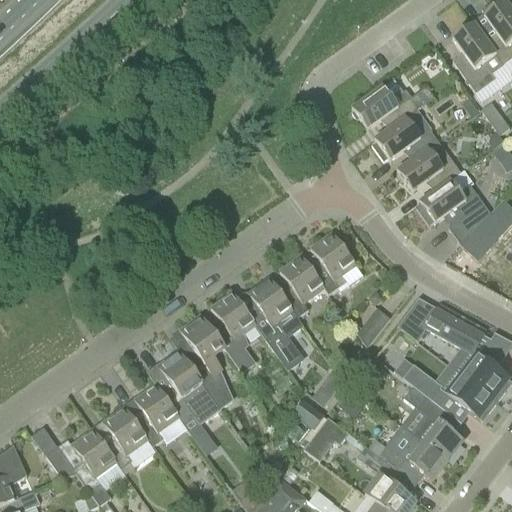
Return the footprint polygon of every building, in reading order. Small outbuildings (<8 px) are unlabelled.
[(472,28),(472,29),(501,70),(511,62),(511,18),(503,6),(502,7),(498,2),(480,15),(484,20),(482,21),(494,38),(484,45),(472,28)] [(511,17),(504,5),(503,6),(511,18),(511,17)] [(472,29),(470,30),(468,28),(460,33),(462,35),(451,43),(463,61),(454,68),(452,66),(451,66),(474,98),(494,84),(490,78),(501,70),(472,29)] [(381,92),(393,84),(392,83),(350,113),(352,116),(350,118),(356,125),(358,124),(366,135),(383,123),(390,132),(373,145),(417,113),(422,110),(414,98),(409,102),(404,95),(390,104),(381,92)] [(498,142),(508,134),(489,108),(479,115),(494,136),(498,142)] [(412,135),(404,123),(417,113),(373,145),(374,147),(370,151),(382,167),(387,164),(388,166),(405,154),(412,164),(395,176),(436,147),(423,128),(412,135)] [(489,140),(487,150),(491,155),(502,147),(498,142),(494,136),(489,140)] [(426,154),(437,147),(436,147),(395,176),(397,179),(395,180),(401,188),(403,186),(411,198),(428,185),(435,195),(418,207),(418,208),(459,178),(446,160),(435,166),(426,154)] [(419,209),(414,212),(427,231),(432,227),(433,229),(442,222),(449,232),(447,234),(457,249),(465,240),(466,242),(467,242),(489,219),(468,191),(472,188),(462,175),(459,178),(418,208),(419,209)] [(467,242),(458,252),(475,268),(511,229),(511,215),(501,205),(489,219),(467,242)] [(361,280),(354,271),(331,238),(309,253),(314,260),(304,267),(299,260),(298,261),(327,301),(337,293),(340,296),(361,280)] [(327,301),(298,261),(278,276),(289,292),(280,299),(268,283),(267,284),(296,324),(307,315),(303,311),(322,295),(327,301)] [(231,297),(230,298),(255,332),(286,376),(301,366),(285,343),(302,332),(296,324),(267,284),(246,298),(258,315),(248,322),(234,301),(231,297)] [(199,320),(199,321),(224,356),(225,356),(238,375),(239,377),(251,369),(241,354),(245,351),(242,341),(255,332),(230,298),(209,313),(221,329),(211,336),(199,320)] [(417,304),(396,332),(417,348),(424,334),(425,334),(459,353),(470,359),(470,360),(471,360),(472,358),(482,340),(481,340),(435,315),(436,314),(434,314),(417,304)] [(366,353),(389,324),(376,314),(356,339),(366,353)] [(177,356),(201,389),(218,413),(231,404),(219,377),(223,374),(215,362),(224,356),(199,321),(178,336),(179,337),(190,352),(180,359),(177,356)] [(154,390),(178,424),(181,430),(192,422),(198,430),(219,415),(218,413),(201,389),(177,356),(156,371),(176,399),(166,406),(154,390)] [(472,363),(459,381),(469,388),(491,405),(495,408),(505,395),(501,392),(506,386),(507,386),(507,385),(484,368),(475,360),(472,363)] [(401,384),(411,392),(430,406),(438,395),(441,392),(433,387),(412,370),(401,384)] [(459,381),(445,400),(477,425),(478,424),(477,423),(483,416),(486,419),(495,408),(491,405),(469,388),(459,381)] [(156,439),(178,424),(154,390),(133,405),(144,421),(134,428),(123,412),(122,413),(146,447),(154,458),(155,457),(151,452),(160,445),(156,439)] [(318,391),(311,400),(322,409),(330,399),(318,391)] [(400,431),(400,433),(445,466),(459,447),(460,448),(460,447),(451,440),(457,432),(439,418),(442,415),(430,406),(411,392),(402,404),(413,412),(427,423),(413,441),(411,440),(400,431)] [(352,422),(364,405),(348,394),(336,412),(352,422)] [(313,435),(323,422),(302,406),(292,418),(313,435)] [(92,435),(90,436),(123,482),(124,482),(119,474),(130,467),(126,461),(146,447),(122,413),(101,428),(113,444),(103,451),(92,435)] [(325,425),(301,456),(317,467),(333,446),(338,449),(346,440),(325,425)] [(385,451),(376,463),(394,476),(403,465),(430,486),(431,485),(445,466),(400,433),(399,432),(388,447),(400,456),(397,460),(385,451)] [(103,496),(123,482),(90,436),(70,450),(82,467),(72,474),(76,479),(90,500),(98,511),(105,506),(109,503),(103,496)] [(25,481),(23,476),(12,451),(0,459),(0,511),(32,499),(31,498),(16,505),(10,490),(25,481)] [(369,458),(361,451),(354,461),(362,467),(386,486),(394,476),(376,463),(369,458)] [(76,479),(72,474),(56,452),(44,461),(61,484),(76,479)] [(289,486),(298,477),(290,471),(282,480),(289,486)] [(413,508),(386,487),(385,487),(378,482),(362,502),(364,504),(375,511),(409,511),(412,509),(413,509),(413,508)] [(258,511),(300,511),(305,505),(280,485),(274,492),(258,511)] [(244,492),(232,501),(239,511),(258,511),(249,499),(244,492)] [(335,511),(315,496),(306,507),(312,511),(375,511),(364,504),(358,511),(335,511)] [(33,511),(37,510),(32,499),(0,511),(33,511)]
